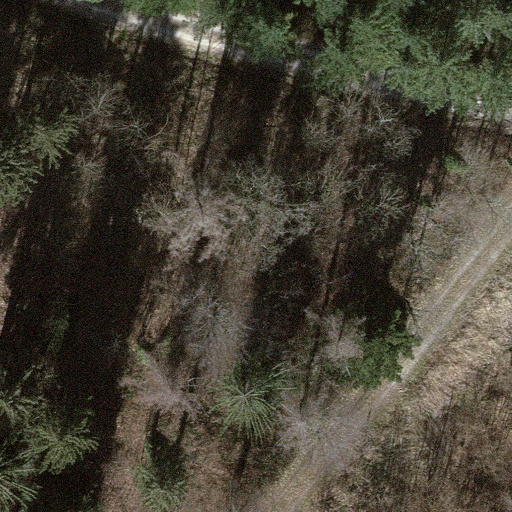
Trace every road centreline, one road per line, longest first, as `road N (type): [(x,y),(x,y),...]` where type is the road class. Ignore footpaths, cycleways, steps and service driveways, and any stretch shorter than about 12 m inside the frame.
road 1 (track): [(105,0),(199,36),(511,110)]
road 2 (track): [(511,221),(279,511)]
